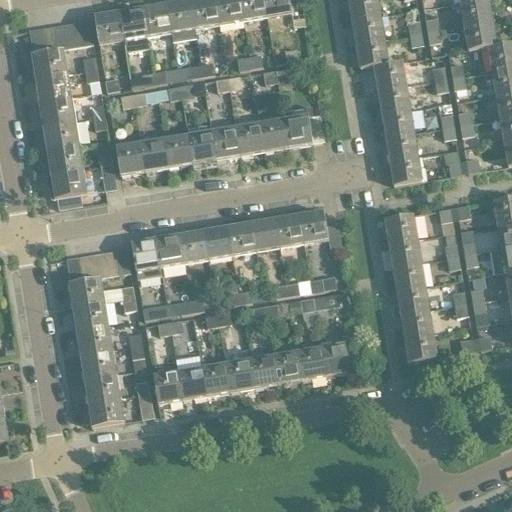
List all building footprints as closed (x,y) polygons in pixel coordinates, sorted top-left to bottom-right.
[(220,27),(215,0),(201,0),(190,2),(195,31),(220,27)] [(243,24),(239,0),(215,0),(220,27),(243,24)] [(268,20),(264,0),(239,0),(243,24),(268,20)] [(292,16),(295,29),(305,27),(300,0),(264,0),(268,20),(292,16)] [(378,0),(349,0),(353,23),(381,18),(378,0)] [(489,0),(462,5),(465,28),(493,24),(489,0)] [(195,31),(190,2),(167,6),(172,35),(195,31)] [(172,35),(167,6),(142,10),(147,39),(172,35)] [(149,50),(147,39),(142,10),(119,14),(124,43),(126,54),(149,50)] [(96,18),(100,47),(124,43),(119,14),(96,18)] [(463,16),(450,16),(451,32),(464,31),(463,16)] [(381,18),(353,23),(357,47),(385,42),(381,18)] [(438,21),(427,23),(428,34),(440,33),(438,21)] [(94,46),(91,24),(78,26),(81,49),(94,46)] [(420,24),(409,26),(411,38),(422,36),(420,24)] [(470,53),(489,50),(489,49),(497,48),(493,24),(465,28),(470,53)] [(81,49),(78,26),(67,28),(70,50),(81,49)] [(70,50),(67,28),(55,29),(59,52),(65,51),(70,50)] [(59,52),(55,29),(43,32),(46,54),(59,52)] [(30,34),(34,56),(46,54),(43,32),(30,34)] [(430,47),(442,44),(440,33),(428,34),(430,47)] [(412,50),(424,48),(422,36),(411,38),(412,50)] [(361,71),(375,69),(375,68),(389,66),(385,42),(357,47),(361,71)] [(511,45),(497,48),(489,49),(489,50),(493,74),(511,70),(511,45)] [(65,51),(59,52),(46,54),(34,56),(32,56),(36,81),(69,75),(65,51)] [(299,51),(286,53),(288,66),(300,63),(299,51)] [(264,69),(262,58),(249,60),(251,71),(264,69)] [(96,60),(83,62),(85,73),(98,70),(96,60)] [(238,61),(240,73),(251,71),(249,60),(238,61)] [(403,64),(389,66),(375,68),(375,69),(379,93),(407,88),(403,64)] [(216,77),(214,66),(201,68),(203,79),(216,77)] [(191,69),(193,81),(203,79),(201,68),(191,69)] [(463,68),(451,69),(453,80),(465,79),(463,68)] [(301,69),(289,72),(291,84),(304,81),(301,69)] [(91,85),(92,96),(102,94),(98,70),(85,73),(88,85),(91,85)] [(445,70),(433,72),(435,84),(447,82),(445,70)] [(497,97),(511,95),(511,70),(493,74),(497,97)] [(180,83),(178,71),(153,75),(155,87),(180,83)] [(265,76),(267,87),(279,85),(277,73),(265,76)] [(69,75),(36,81),(40,104),(73,99),(69,75)] [(143,77),(145,89),(155,87),(153,75),(143,77)] [(243,92),(241,79),(228,81),(230,93),(243,92)] [(465,79),(453,80),(456,96),(467,94),(465,79)] [(107,96),(120,93),(118,81),(106,83),(107,96)] [(217,83),(219,95),(230,93),(228,81),(217,83)] [(439,107),(451,105),(447,82),(435,84),(439,107)] [(195,99),(193,87),(181,89),(183,101),(195,99)] [(407,88),(379,93),(383,117),(411,112),(407,88)] [(170,91),(172,103),(183,101),(181,89),(170,91)] [(147,107),(145,95),(133,97),(135,109),(147,107)] [(511,95),(497,97),(501,121),(511,119),(511,95)] [(122,99),(123,111),(135,109),(133,97),(122,99)] [(73,99),(40,104),(44,129),(77,124),(73,99)] [(451,105),(439,107),(443,131),(455,129),(451,105)] [(104,107),(92,109),(94,121),(106,119),(104,107)] [(314,147),(308,110),(284,114),(285,122),(290,151),(314,147)] [(411,112),(383,117),(387,140),(415,136),(411,112)] [(461,128),(473,126),(471,114),(459,116),(461,128)] [(96,133),(108,131),(106,119),(94,121),(96,133)] [(511,119),(501,121),(505,145),(511,143),(511,119)] [(261,126),(266,155),(290,151),(285,122),(261,126)] [(77,124),(44,129),(48,153),(80,148),(77,124)] [(236,129),(241,159),(266,155),(261,126),(236,129)] [(463,140),(475,138),(473,126),(461,128),(463,140)] [(213,133),(217,163),(241,159),(236,129),(213,133)] [(445,143),(457,141),(455,129),(443,131),(445,143)] [(190,137),(195,166),(217,163),(213,133),(190,137)] [(391,164),(419,159),(415,136),(387,140),(391,164)] [(165,141),(170,171),(195,166),(190,137),(165,141)] [(141,145),(146,174),(170,171),(165,141),(141,145)] [(117,149),(122,178),(146,174),(141,145),(117,149)] [(80,148),(48,153),(52,178),(84,172),(80,148)] [(112,155),(100,156),(102,169),(114,167),(112,155)] [(395,188),(423,184),(419,159),(391,164),(395,188)] [(479,162),(467,164),(469,176),(475,175),(481,174),(479,162)] [(461,165),(449,167),(451,179),(456,178),(463,177),(461,165)] [(106,193),(118,191),(114,167),(102,169),(106,193)] [(55,201),(88,196),(84,172),(52,178),(55,201)] [(511,200),(494,204),(498,228),(511,225),(511,200)] [(457,210),(459,223),(471,221),(469,208),(457,210)] [(451,211),(439,213),(441,226),(453,224),(451,211)] [(330,242),(325,213),(300,217),(305,247),(330,242)] [(305,247),(300,217),(276,221),(281,251),(305,247)] [(414,218),(386,222),(390,246),(418,242),(414,218)] [(281,251),(276,221),(252,225),(256,255),(281,251)] [(256,255),(252,225),(230,229),(234,258),(256,255)] [(502,251),(511,249),(511,225),(498,228),(502,251)] [(234,258),(230,229),(206,233),(211,262),(234,258)] [(211,262),(206,233),(182,237),(187,266),(211,262)] [(187,266),(182,237),(158,241),(162,270),(187,266)] [(132,245),(137,274),(162,270),(158,241),(132,245)] [(394,270),(422,265),(418,242),(390,246),(394,270)] [(475,244),(463,246),(465,258),(477,256),(475,244)] [(457,247),(445,249),(447,261),(459,259),(457,247)] [(506,275),(511,274),(511,249),(502,251),(506,275)] [(131,275),(128,252),(117,253),(121,277),(131,275)] [(121,277),(117,253),(106,255),(110,279),(121,277)] [(110,279),(106,255),(93,257),(97,281),(110,279)] [(467,270),(479,267),(477,256),(465,258),(467,270)] [(97,281),(93,257),(81,259),(85,283),(97,281)] [(67,261),(71,285),(85,283),(81,259),(67,261)] [(449,273),(461,270),(459,259),(447,261),(449,273)] [(398,294),(426,289),(422,265),(394,270),(398,294)] [(335,279),(322,281),(324,293),(337,290),(335,279)] [(102,280),(69,286),(73,311),(106,306),(102,280)] [(300,297),(298,285),(287,287),(289,299),(300,297)] [(275,289),(277,301),(289,299),(287,287),(275,289)] [(134,288),(121,290),(124,303),(136,301),(134,288)] [(426,289),(398,294),(402,317),(430,313),(426,289)] [(483,291),(471,293),(473,305),(485,303),(483,291)] [(253,305),(251,293),(240,295),(242,306),(253,305)] [(465,294),(453,296),(455,309),(467,307),(465,294)] [(227,297),(229,309),(242,306),(240,295),(227,297)] [(328,318),(327,311),(340,309),(338,297),(314,301),(316,313),(317,320),(328,318)] [(126,314),(138,312),(136,301),(124,303),(126,314)] [(205,313),(203,301),(192,303),(194,314),(205,313)] [(303,315),(316,313),(314,301),(301,303),(303,315)] [(180,305),(181,317),(194,314),(192,303),(180,305)] [(301,303),(289,305),(291,317),(303,315),(301,303)] [(492,314),(487,315),(485,303),(473,305),(477,329),(494,326),(492,314)] [(106,306),(73,311),(77,335),(110,329),(106,306)] [(280,318),(278,307),(266,309),(268,321),(280,318)] [(457,320),(469,318),(467,307),(455,309),(457,320)] [(155,309),(143,312),(145,323),(158,321),(155,309)] [(254,311),(256,323),(268,321),(266,309),(254,311)] [(430,313),(402,317),(406,341),(434,336),(430,313)] [(232,327),(230,315),(220,317),(222,329),(232,327)] [(207,319),(208,331),(222,329),(220,317),(207,319)] [(184,334),(183,323),(171,324),(173,336),(184,334)] [(158,327),(160,338),(173,336),(171,324),(158,327)] [(110,329),(77,335),(81,360),(114,354),(110,329)] [(141,335),(130,337),(132,351),(143,349),(141,335)] [(410,365),(438,361),(434,336),(406,341),(410,365)] [(479,340),(481,353),(493,351),(491,338),(479,340)] [(473,342),(461,344),(463,356),(475,354),(473,342)] [(351,375),(346,345),(322,349),(327,379),(351,375)] [(134,361),(145,360),(143,349),(132,351),(134,361)] [(298,353),(303,383),(327,379),(322,349),(298,353)] [(274,357),(279,387),(303,383),(298,353),(274,357)] [(114,354),(81,360),(85,383),(118,377),(114,354)] [(250,361),(255,391),(279,387),(274,357),(250,361)] [(227,365),(232,395),(255,391),(250,361),(227,365)] [(203,369),(208,399),(232,395),(227,365),(203,369)] [(179,373),(184,403),(208,399),(203,369),(179,373)] [(153,378),(159,407),(184,403),(179,373),(153,378)] [(118,377),(85,383),(89,406),(122,400),(118,377)] [(149,383),(137,385),(139,397),(151,395),(149,383)] [(143,423),(155,420),(151,395),(139,397),(143,423)] [(93,430),(126,425),(122,400),(89,406),(93,430)]
